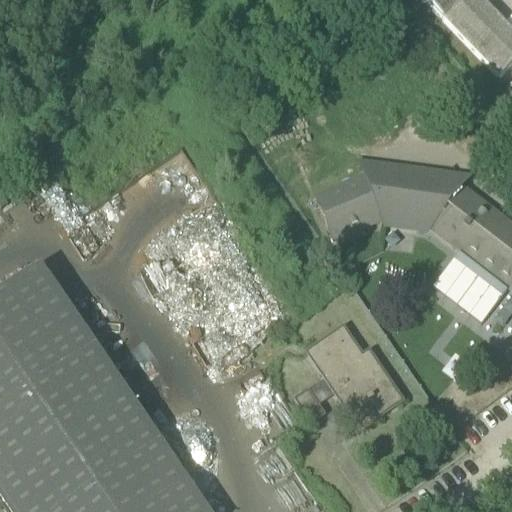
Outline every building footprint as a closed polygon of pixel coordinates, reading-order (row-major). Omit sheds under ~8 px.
[(418,0),(441,24),(465,0),(418,0)] [(511,68),(511,37),(475,0),(465,0),(441,24),(498,82),(511,68)] [(462,253),(463,253),(511,289),(511,288),(511,235),(505,230),(504,231),(501,228),(501,227),(489,218),(488,219),(479,211),(458,194),(460,183),(420,177),(420,180),(368,173),(367,183),(315,204),(326,232),(338,227),(343,238),(380,223),(382,227),(428,234),(459,257),(462,253)] [(511,288),(511,289),(463,253),(462,253),(433,292),(480,329),(511,289),(511,288)] [(0,305),(0,502),(6,511),(194,511),(40,279),(0,305)] [(371,411),(378,421),(400,406),(378,375),(372,379),(360,362),(341,335),(307,358),(343,411),(362,398),(371,411)] [(372,379),(378,375),(367,358),(360,362),(372,379)] [(294,405),(310,429),(323,420),(307,397),(294,405)] [(362,398),(343,411),(351,423),(371,411),(362,398)]
